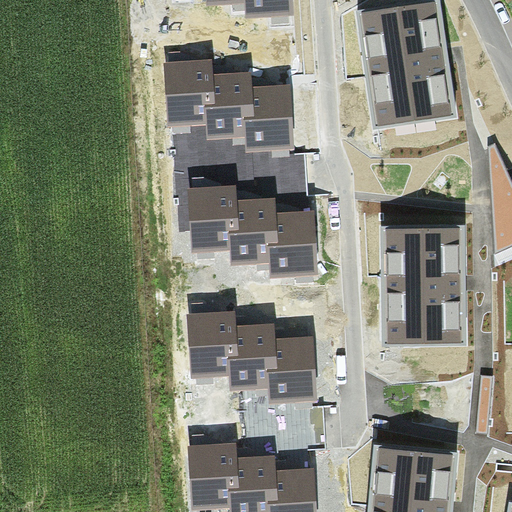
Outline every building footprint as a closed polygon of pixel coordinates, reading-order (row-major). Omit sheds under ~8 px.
[(293,14),(292,0),(246,0),(246,4),(247,17),(293,14)] [(440,0),(428,0),(357,10),(374,130),(458,118),(440,0)] [(212,61),(164,64),(168,128),(208,125),(206,104),(215,104),(213,75),(212,61)] [(252,73),(213,75),(215,104),(206,104),(208,125),(208,139),(245,137),(244,116),(255,116),(253,88),(252,73)] [(292,86),(253,88),(255,116),(244,116),(245,137),(246,153),(296,150),(292,86)] [(511,184),(495,146),(490,149),(496,254),(511,246),(511,184)] [(237,186),(190,189),(194,252),(231,249),(230,231),(240,230),(238,200),(237,186)] [(276,198),(238,200),(240,230),(230,231),(231,249),(232,264),(270,262),(269,242),(278,241),(277,214),(276,198)] [(318,275),(315,212),(277,214),(278,241),(269,242),(270,262),(271,278),(318,275)] [(466,226),(382,227),(384,344),(468,342),(466,226)] [(236,311),(187,315),(191,378),(230,375),(229,356),(239,356),(237,326),(236,311)] [(274,323),(237,326),(239,356),(229,356),(230,375),(231,390),(267,388),(266,370),(278,369),(276,339),(274,323)] [(313,336),(276,339),(278,369),(266,370),(267,388),(269,405),(317,401),(313,336)] [(482,375),(477,432),(488,433),(493,376),(482,375)] [(238,442),(190,446),(194,509),(230,506),(229,488),(241,487),(240,458),(238,442)] [(452,511),(459,453),(374,444),(367,511),(452,511)] [(241,487),(229,488),(230,506),(230,511),(268,511),(268,500),(278,499),(276,471),(275,456),(240,458),(241,487)] [(278,499),(268,500),(268,511),(317,511),(315,469),(276,471),(278,499)]
